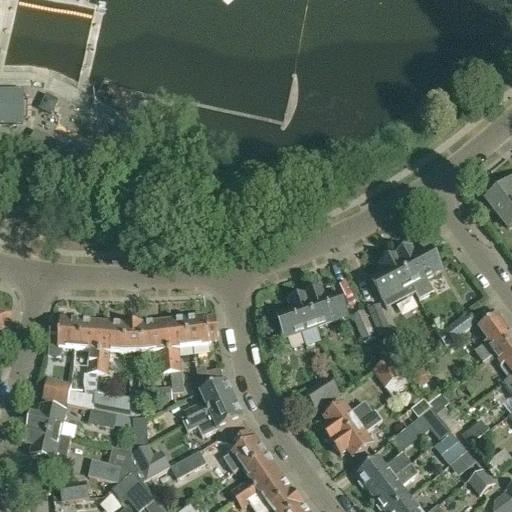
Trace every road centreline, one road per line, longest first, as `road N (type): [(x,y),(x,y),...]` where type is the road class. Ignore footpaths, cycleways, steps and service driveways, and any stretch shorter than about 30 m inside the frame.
road 1 (residential): [(335,511),(264,414),(240,344),(230,272)]
road 2 (unclassified): [(230,272),(326,242),(429,188)]
road 3 (residential): [(0,465),(41,272)]
road 4 (unclassified): [(230,272),(41,272)]
road 5 (residential): [(511,298),(429,188)]
